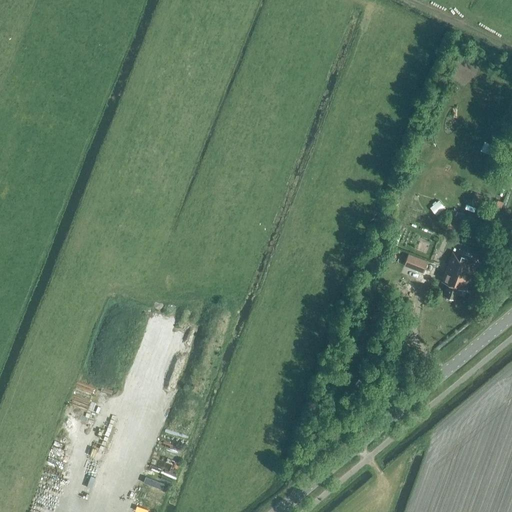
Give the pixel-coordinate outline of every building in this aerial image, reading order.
[(488,210),(491,203),(474,196),(471,203),(488,210)] [(445,208),(439,201),(430,208),(436,215),(445,208)] [(446,229),(461,234),(466,221),(460,218),(458,222),(455,221),(458,213),(452,211),(446,229)] [(465,290),(476,261),(452,252),(441,282),(447,284),(443,295),(455,299),(459,288),(465,290)] [(423,273),(427,262),(408,254),(403,266),(423,273)] [(370,355),(373,340),(368,339),(365,354),(370,355)] [(83,422),(65,418),(64,425),(81,429),(83,422)]
